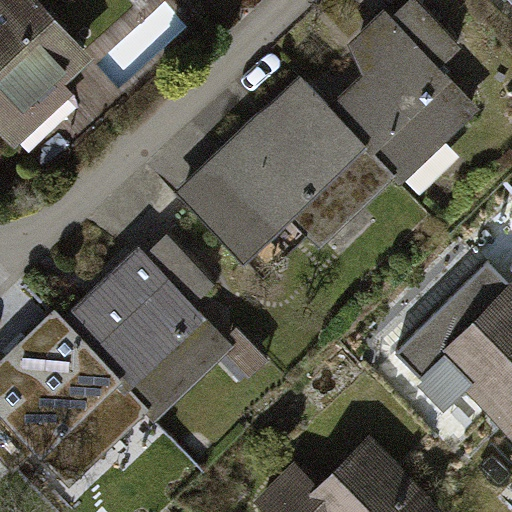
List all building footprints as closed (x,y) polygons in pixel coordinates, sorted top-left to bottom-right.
[(0,0),(0,132),(12,146),(72,91),(63,81),(92,55),(41,0),(0,0)] [(361,72),(329,103),(396,174),(394,177),(399,183),(480,107),(440,64),(461,44),(419,0),(406,0),(402,3),(392,14),(385,6),(348,42),(361,72)] [(394,177),(396,174),(329,103),(300,72),(200,166),(175,190),(243,261),(290,216),(319,247),(394,177)] [(138,243),(60,317),(149,411),(147,413),(154,421),(226,352),(250,377),(269,359),(236,325),(226,335),(194,300),(215,280),(167,229),(151,245),(145,250),(138,243)] [(465,388),(511,435),(511,278),(510,280),(488,258),(395,350),(422,378),(417,383),(444,409),(465,388)] [(35,371),(1,403),(0,400),(0,459),(10,470),(14,467),(33,487),(52,469),(69,487),(147,413),(149,411),(60,317),(54,310),(20,341),(35,371)] [(439,511),(444,508),(369,431),(317,482),(295,460),(253,500),(264,511),(439,511)]
